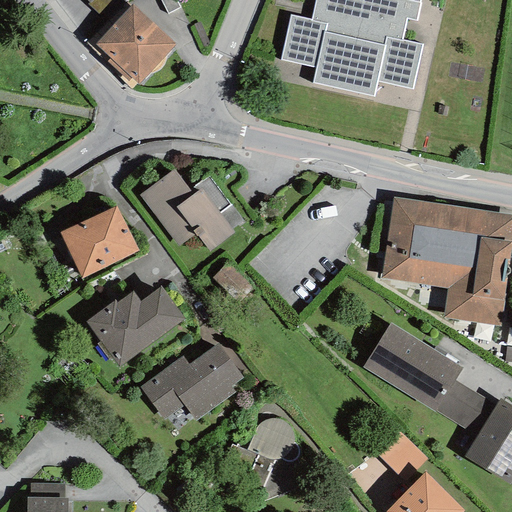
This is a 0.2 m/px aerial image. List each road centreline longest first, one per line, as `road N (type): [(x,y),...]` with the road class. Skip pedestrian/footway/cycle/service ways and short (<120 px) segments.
road 1 (residential): [(511,193),(207,124)]
road 2 (residential): [(23,0),(135,132)]
road 3 (residential): [(135,132),(0,194)]
road 4 (residential): [(256,0),(207,124)]
